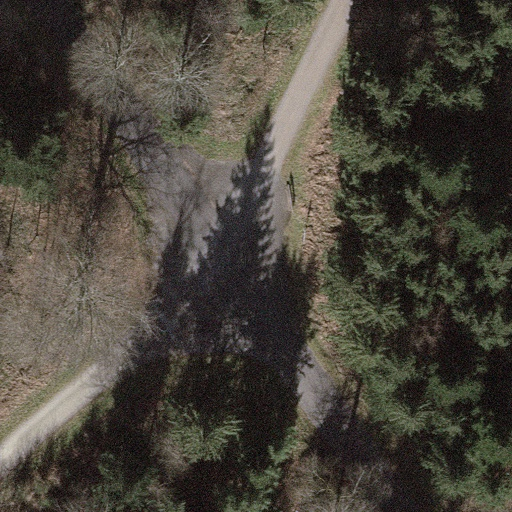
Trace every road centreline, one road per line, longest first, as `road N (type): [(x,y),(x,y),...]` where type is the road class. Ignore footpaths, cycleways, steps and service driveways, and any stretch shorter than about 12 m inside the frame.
road 1 (unclassified): [(394,511),(224,245),(51,0)]
road 2 (track): [(346,0),(224,245),(0,466)]
